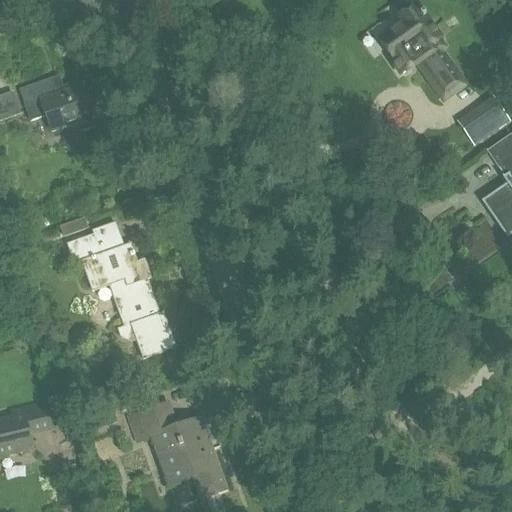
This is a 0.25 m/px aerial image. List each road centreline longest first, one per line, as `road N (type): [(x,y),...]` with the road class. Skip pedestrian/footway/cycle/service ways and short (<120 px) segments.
road 1 (unclassified): [(305,511),(124,0)]
road 2 (track): [(288,462),(386,435),(414,445),(493,511)]
